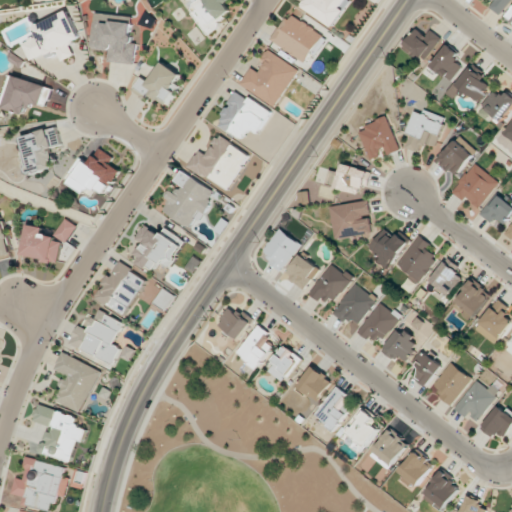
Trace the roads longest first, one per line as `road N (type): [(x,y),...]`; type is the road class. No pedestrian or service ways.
road 1 (tertiary): [(408,0),(165,354),(115,460),(102,511)]
road 2 (residential): [(0,442),(45,318),(268,0)]
road 3 (residential): [(226,271),(476,463),(498,469),(511,461)]
road 4 (residential): [(405,194),(511,276)]
